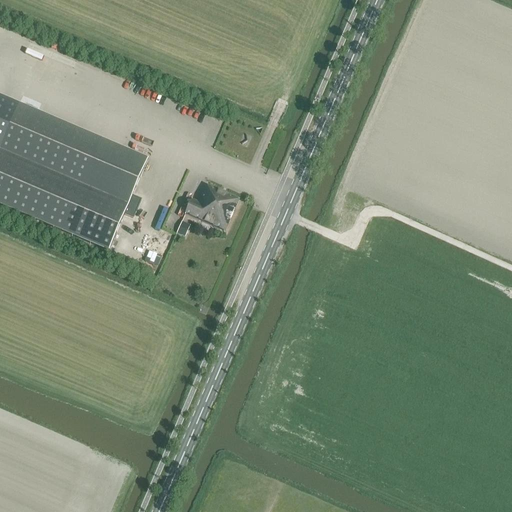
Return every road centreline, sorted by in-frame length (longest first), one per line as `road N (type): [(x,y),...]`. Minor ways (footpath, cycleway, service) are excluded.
road 1 (primary): [(158,511),(377,0)]
road 2 (track): [(511,269),(381,211),(365,216),(352,240),(285,215)]
